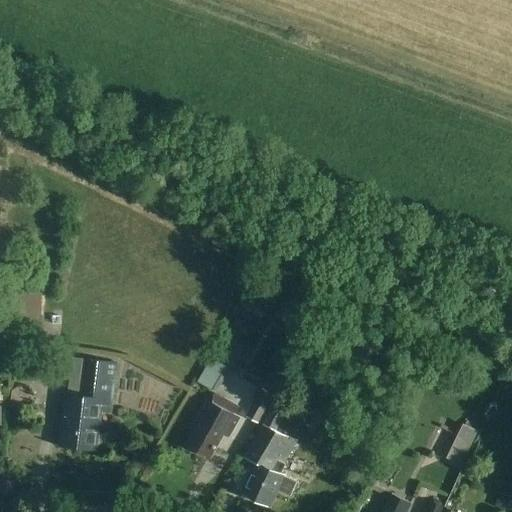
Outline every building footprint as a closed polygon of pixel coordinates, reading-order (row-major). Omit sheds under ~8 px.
[(268,273),(260,286),(284,300),(286,301),(294,289),(268,273)] [(40,344),(42,292),(7,291),(6,343),(40,344)] [(285,302),(275,313),(287,324),(288,323),(298,312),(287,302),(286,302),(286,301),(285,302)] [(297,338),(298,337),(306,328),(310,323),(298,313),(298,312),(288,323),(287,324),(285,326),(297,338)] [(279,347),(269,360),(281,366),(280,367),(277,373),(286,377),(289,373),(298,359),(299,358),(290,352),(280,345),(279,347)] [(225,366),(208,357),(195,381),(212,390),(225,366)] [(181,391),(194,369),(176,358),(163,380),(181,391)] [(260,358),(252,372),(265,378),(272,365),(260,358)] [(59,445),(61,445),(95,450),(97,450),(102,412),(102,410),(110,411),(111,411),(115,380),(114,380),(110,380),(111,375),(114,375),(116,376),(118,362),(116,362),(87,359),(84,359),(80,394),(68,392),(65,392),(59,445)] [(296,365),(287,378),(296,384),(305,371),(296,365)] [(271,372),(261,390),(262,390),(273,397),(274,397),(284,379),(271,372)] [(262,390),(248,416),(260,422),(273,397),(262,390)] [(280,392),(274,403),(284,408),(290,398),(280,392)] [(188,446),(210,458),(228,427),(232,430),(239,418),(235,415),(239,407),(215,393),(210,402),(208,401),(191,429),(196,432),(188,446)] [(271,507),(278,491),(290,497),(297,482),(279,474),(297,441),(277,430),(287,413),(274,406),(244,457),(256,462),(242,493),(271,507)] [(498,497),(501,508),(510,511),(511,511),(511,491),(502,488),(498,497)] [(407,511),(412,504),(389,493),(379,511),(376,511),(372,510),(370,511),(407,511)] [(428,501),(423,511),(440,511),(442,507),(428,501)]
